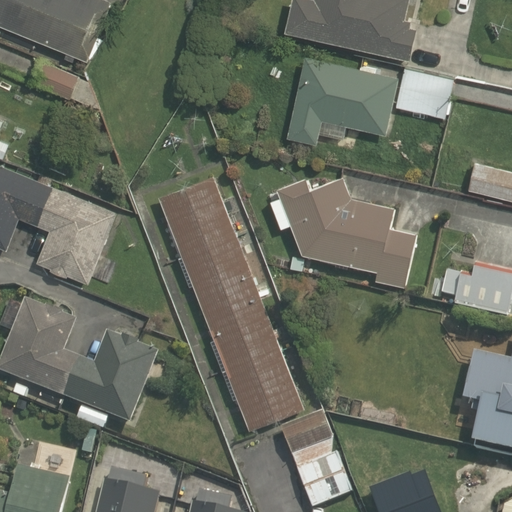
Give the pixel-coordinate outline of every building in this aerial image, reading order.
[(0,0),(0,25),(88,61),(112,3),(104,0),(0,0)] [(294,0),(287,32),(410,60),(417,29),(410,27),(412,21),(405,19),(409,0),(294,0)] [(289,138),(318,145),(323,121),(388,136),(401,78),(307,57),(289,138)] [(33,83),(98,109),(90,79),(42,60),(33,83)] [(397,108),(447,118),(455,77),(405,67),(397,108)] [(0,132),(5,119),(0,117),(0,156),(5,159),(11,144),(0,139),(0,132)] [(469,190),(511,201),(511,171),(476,163),(469,190)] [(120,213),(0,164),(0,247),(8,251),(21,219),(51,231),(38,261),(51,266),(49,271),(67,279),(69,274),(92,284),(120,213)] [(305,408),(214,176),(162,197),(184,255),(179,257),(191,286),(195,285),(216,339),(211,341),(233,398),(238,396),(251,429),(305,408)] [(375,281),(405,288),(418,234),(392,228),(396,208),(353,197),(344,177),(311,189),(307,178),(280,189),(305,255),(377,273),(375,281)] [(441,300),(508,317),(511,302),(511,271),(478,263),(474,280),(447,274),(441,300)] [(0,365),(0,371),(132,423),(160,354),(139,345),(141,340),(123,333),(122,337),(106,331),(94,363),(66,351),(78,320),(63,315),(64,311),(48,305),(47,308),(26,300),(23,308),(10,303),(1,327),(14,332),(0,365)] [(511,357),(472,350),(462,399),(474,401),(472,413),(479,414),(473,444),(511,451),(511,357)] [(26,398),(30,387),(19,383),(15,394),(26,398)] [(0,403),(0,417),(18,422),(22,407),(1,401),(0,403)] [(284,428),(313,509),(354,494),(339,453),(332,456),(333,440),(323,413),(284,428)] [(93,454),(98,431),(88,429),(83,452),(93,454)] [(382,511),(444,511),(455,508),(446,485),(449,484),(441,463),(374,489),(382,511)] [(63,511),(71,478),(19,466),(12,496),(0,492),(0,511),(63,511)] [(105,490),(99,511),(156,511),(161,495),(105,490)]
